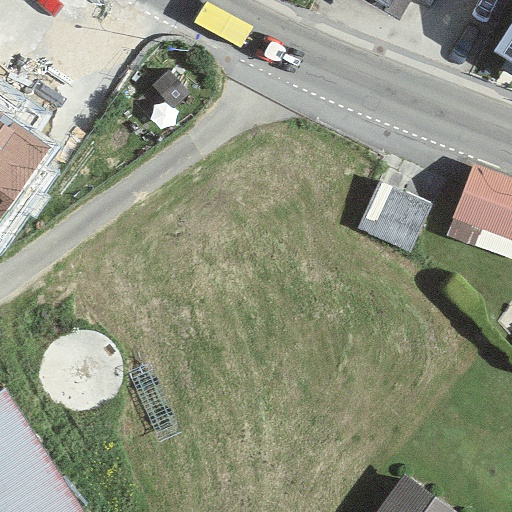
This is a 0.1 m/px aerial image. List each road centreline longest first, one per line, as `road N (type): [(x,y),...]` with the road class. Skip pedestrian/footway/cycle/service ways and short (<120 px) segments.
road 1 (track): [(294,50),(219,119),(0,267)]
road 2 (secondary): [(511,138),(334,69),(191,0)]
